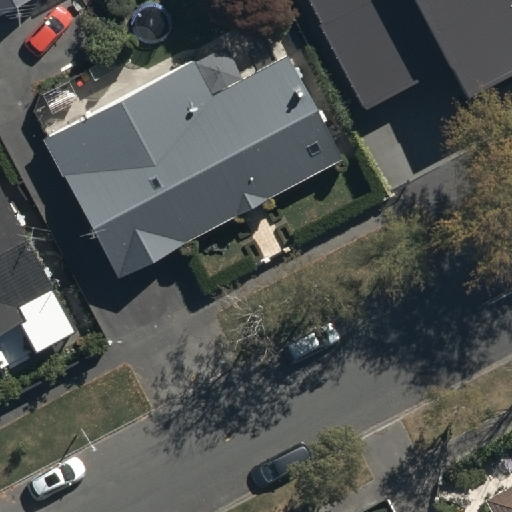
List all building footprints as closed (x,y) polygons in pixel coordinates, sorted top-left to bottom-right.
[(0,0),(0,11),(21,0),(0,0)] [(511,0),(308,0),(369,114),(453,70),(468,100),(511,76),(511,0)] [(40,129),(115,268),(338,148),(283,46),(208,86),(188,49),(40,129)] [(0,328),(26,316),(17,298),(51,280),(0,181),(0,328)] [(511,511),(511,484),(489,497),(496,511),(511,511)]
